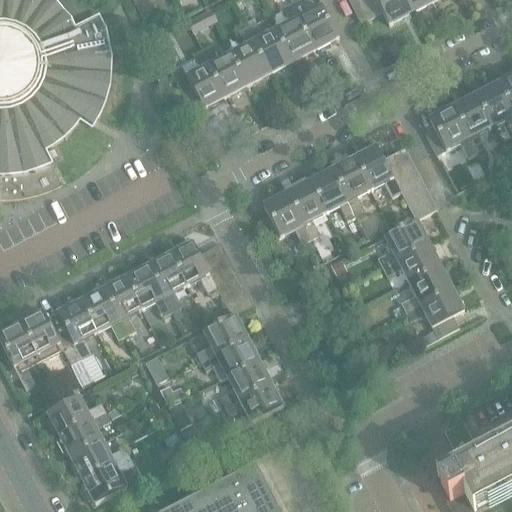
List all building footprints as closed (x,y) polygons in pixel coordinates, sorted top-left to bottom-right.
[(0,0),(0,176),(22,175),(23,175),(23,174),(49,166),(50,166),(43,152),(63,139),(64,140),(64,139),(64,138),(79,121),(80,121),(80,120),(83,114),(96,121),(96,120),(104,103),(104,104),(105,103),(104,103),(109,76),(110,76),(110,75),(109,75),(107,48),(108,47),(107,47),(98,21),(99,21),(98,20),(74,32),(63,15),(63,14),(62,14),(47,1),(47,0),(46,0),(45,0),(0,0)] [(355,17),(377,6),(373,0),(363,0),(350,7),(355,17)] [(411,18),(401,0),(373,0),(377,6),(382,16),(389,29),(411,18)] [(435,5),(431,0),(401,0),(411,18),(435,5)] [(293,9),(317,53),(339,42),(322,10),(308,17),(301,4),(293,9)] [(361,27),(382,16),(377,6),(355,17),(361,27)] [(317,53),(293,9),(283,13),(291,26),(275,35),(291,67),(317,53)] [(180,16),(170,21),(176,32),(186,26),(180,16)] [(213,26),(209,18),(201,23),(204,28),(208,29),(213,26)] [(291,67),(275,35),(263,42),(255,28),(247,32),(271,78),(291,67)] [(271,78),(247,32),(238,37),(245,51),(232,58),(248,89),(271,78)] [(248,89),(232,58),(218,66),(210,51),(203,55),(226,101),(248,89)] [(197,100),(203,113),(226,101),(203,55),(194,60),(201,75),(187,82),(181,71),(171,76),(186,106),(197,100)] [(158,84),(162,93),(171,89),(166,80),(158,84)] [(511,80),(498,87),(511,114),(511,80)] [(475,99),(492,131),(506,125),(511,136),(511,114),(498,87),(475,99)] [(453,111),(478,157),(485,154),(486,153),(478,138),(492,131),(475,99),(453,111)] [(478,157),(453,111),(429,123),(435,134),(426,139),(437,160),(461,147),(469,162),(478,157)] [(355,162),(371,194),(385,187),(393,202),(401,197),(400,195),(395,185),(390,175),(384,163),(377,151),(355,162)] [(390,175),(411,164),(405,152),(384,163),(390,175)] [(488,160),(485,154),(478,157),(481,164),(488,160)] [(332,174),(357,221),(365,216),(358,201),(371,194),(355,162),(332,174)] [(411,164),(390,175),(395,185),(416,174),(411,164)] [(310,186),(327,218),(340,211),(348,225),(357,221),(332,174),(310,186)] [(416,174),(395,185),(400,195),(421,184),(416,174)] [(421,184),(400,195),(401,197),(405,205),(427,194),(421,184)] [(287,197),(312,245),(320,240),(313,225),(327,218),(310,186),(287,197)] [(427,194),(405,205),(410,215),(432,204),(427,194)] [(312,245),(287,197),(263,210),(269,220),(257,227),(268,248),(295,234),(303,249),(312,245)] [(417,224),(436,214),(437,214),(432,204),(410,215),(416,225),(417,224)] [(384,272),(429,249),(417,224),(416,225),(387,242),(394,256),(380,264),(384,272)] [(170,259),(187,291),(201,284),(208,298),(217,293),(216,290),(210,280),(205,270),(200,260),(193,247),(189,249),(187,245),(176,251),(178,254),(170,259)] [(221,249),(200,260),(205,270),(226,259),(221,249)] [(429,249),(384,272),(389,281),(403,273),(410,287),(441,271),(429,249)] [(148,270),(172,317),(181,312),(174,298),(187,291),(170,259),(167,260),(165,257),(154,263),(155,266),(148,270)] [(226,259),(205,270),(210,280),(232,269),(226,259)] [(347,274),(342,264),(332,269),(337,279),(347,274)] [(125,282),(142,314),(156,307),(164,321),(172,317),(148,270),(144,272),(143,268),(131,274),(133,278),(125,282)] [(232,269),(210,280),(216,290),(237,279),(232,269)] [(441,271),(410,287),(418,300),(403,309),(407,317),(453,294),(441,271)] [(237,279),(216,290),(217,293),(221,301),(242,290),(237,279)] [(102,294),(127,341),(135,336),(128,322),(142,314),(125,282),(122,284),(120,280),(109,286),(111,289),(102,294)] [(242,290),(221,301),(227,311),(248,300),(242,290)] [(127,341),(102,294),(100,295),(98,292),(87,298),(89,301),(80,306),(97,338),(111,331),(118,345),(127,341)] [(453,294),(407,317),(412,326),(427,318),(434,332),(418,340),(424,352),(459,333),(453,321),(464,316),(453,294)] [(235,319),(253,310),(248,300),(227,311),(232,321),(235,319)] [(56,318),(81,365),(91,359),(83,345),(97,338),(80,306),(77,307),(76,303),(64,309),(66,313),(56,318)] [(26,325),(45,365),(63,355),(71,370),(81,365),(56,318),(47,323),(44,316),(26,325)] [(202,368),(248,344),(235,319),(232,321),(232,322),(204,337),(212,351),(198,359),(202,368)] [(45,365),(26,325),(0,338),(0,345),(25,394),(35,388),(27,374),(45,365)] [(248,344),(202,368),(207,377),(213,373),(219,386),(228,381),(229,383),(260,366),(248,344)] [(260,366),(229,383),(236,396),(221,404),(226,413),(272,389),(260,366)] [(272,389),(226,413),(230,421),(244,414),(251,427),(283,410),(272,389)] [(160,395),(167,410),(185,401),(180,392),(172,396),(169,390),(160,395)] [(52,403),(57,412),(79,401),(74,392),(52,403)] [(60,442),(106,418),(101,410),(88,417),(79,401),(57,412),(47,418),(49,421),(46,423),(52,435),(55,433),(60,442)] [(106,406),(105,410),(107,414),(110,414),(115,412),(116,409),(114,405),(110,404),(106,406)] [(121,419),(117,412),(107,417),(111,424),(121,419)] [(193,428),(186,417),(175,423),(181,434),(193,428)] [(106,418),(60,442),(61,444),(57,446),(63,457),(67,455),(72,464),(103,448),(96,434),(110,427),(106,418)] [(203,452),(194,436),(184,442),(193,458),(203,452)] [(511,443),(511,444),(503,445),(503,448),(468,467),(464,464),(454,474),(438,482),(441,489),(440,489),(450,507),(452,511),(484,511),(511,497),(511,443)] [(83,486),(130,462),(126,454),(111,461),(103,448),(72,464),(73,466),(69,468),(75,479),(78,477),(83,486)] [(130,462),(83,486),(84,488),(81,490),(87,502),(90,500),(95,509),(139,486),(140,482),(130,462)] [(277,511),(256,470),(175,511),(277,511)]
